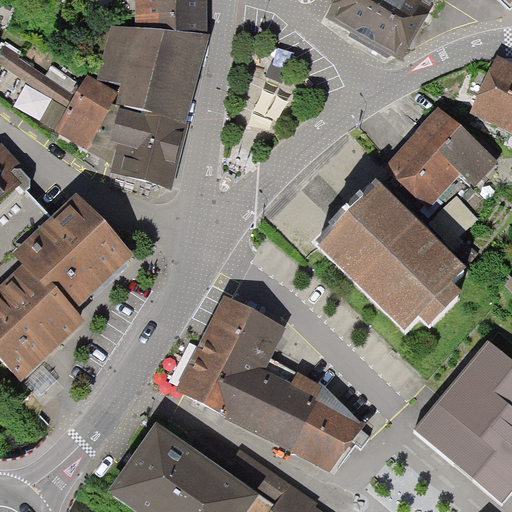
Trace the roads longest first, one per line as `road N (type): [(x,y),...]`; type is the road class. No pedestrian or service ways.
road 1 (residential): [(27,501),(127,382),(216,234)]
road 2 (residential): [(216,234),(199,208),(223,0)]
road 3 (residential): [(216,234),(317,135),(374,96)]
road 4 (residential): [(374,96),(480,45),(511,40)]
road 5 (residential): [(374,96),(286,0)]
